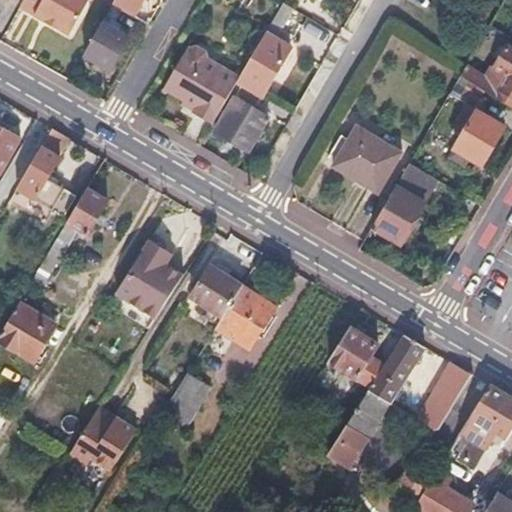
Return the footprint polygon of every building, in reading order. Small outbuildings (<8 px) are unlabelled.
[(35,14),(43,0),(24,0),(22,6),(35,14)] [(88,0),(43,0),(35,14),(71,34),(88,0)] [(115,0),(113,4),(134,16),(142,0),(115,0)] [(283,4),(269,29),(282,37),(296,11),(283,4)] [(135,31),(106,15),(84,54),(113,70),(135,31)] [(269,29),(242,74),(238,81),(243,84),(263,95),(264,96),(295,45),(282,37),(269,29)] [(181,102),(192,109),(191,111),(213,123),(238,81),(242,74),(209,56),(209,50),(199,44),(189,48),(165,91),(183,99),(181,102)] [(511,47),(507,45),(490,72),(496,76),(493,80),(467,64),(464,68),(460,75),(484,90),(511,106),(511,47)] [(484,90),(460,75),(449,95),(452,96),(473,109),(484,90)] [(243,84),(237,94),(257,105),(263,95),(243,84)] [(237,94),(235,92),(214,129),(247,151),(268,111),(257,105),(237,94)] [(452,96),(437,121),(451,130),(454,126),(464,133),(449,160),(465,169),(470,158),(481,164),(503,127),(473,109),(452,96)] [(23,139),(0,126),(0,172),(3,174),(23,139)] [(66,135),(51,126),(16,186),(53,208),(66,187),(48,177),(64,151),(59,148),(66,135)] [(400,153),(353,126),(330,165),(354,179),(377,193),(379,189),(389,194),(408,162),(398,156),(400,153)] [(437,180),(408,162),(389,194),(370,225),(400,243),(437,180)] [(113,195),(92,182),(68,220),(80,228),(90,234),(113,195)] [(78,194),(66,187),(53,208),(65,215),(78,194)] [(80,228),(68,220),(34,278),(46,285),(80,228)] [(185,273),(168,262),(174,252),(152,238),(118,292),(157,317),(185,273)] [(211,265),(193,295),(224,315),(243,285),(211,265)] [(243,285),(224,315),(217,325),(234,336),(251,347),(277,306),(243,285)] [(62,321),(23,297),(0,335),(0,339),(38,362),(62,321)] [(350,324),(329,359),(371,385),(385,362),(371,354),(378,341),(350,324)] [(234,336),(217,325),(202,350),(213,357),(221,345),(226,349),(234,336)] [(403,332),(385,362),(371,385),(368,389),(388,401),(424,344),(403,332)] [(472,372),(451,360),(415,418),(435,431),(472,372)] [(186,375),(177,390),(163,412),(186,427),(209,389),(186,375)] [(511,424),(511,395),(489,382),(452,441),(479,457),(496,430),(505,436),(511,424)] [(388,401),(368,389),(328,453),(348,466),(388,401)] [(137,429),(100,406),(73,450),(70,455),(87,466),(91,459),(111,472),(137,429)] [(411,466),(402,479),(385,489),(412,506),(429,478),(411,466)] [(434,470),(429,478),(412,506),(421,511),(465,511),(471,504),(445,488),(450,480),(434,470)] [(511,511),(511,501),(495,491),(482,511),(511,511)]
